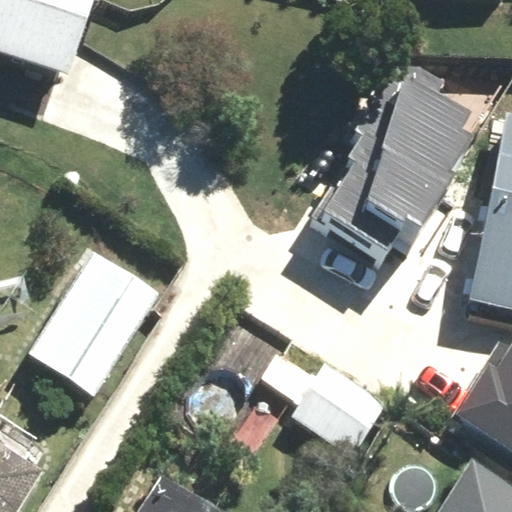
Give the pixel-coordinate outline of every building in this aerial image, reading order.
[(87,0),(0,0),(0,62),(59,83),(87,0)] [(498,0),(410,0),(410,7),(497,11),(498,0)] [(321,216),(388,259),(467,136),(461,132),(470,117),(435,94),(441,84),(411,64),(352,157),(358,160),(321,216)] [(511,107),(509,107),(467,300),(511,309),(511,107)] [(156,293),(88,252),(23,357),(91,399),(156,293)] [(511,334),(506,331),(452,409),(511,449),(511,334)] [(315,381),(306,396),(268,371),(253,395),(291,419),(282,432),(340,470),(373,419),(315,381)] [(511,511),(511,487),(471,461),(437,511),(511,511)] [(0,511),(17,511),(33,487),(0,467),(0,511)] [(214,511),(160,477),(137,511),(214,511)]
